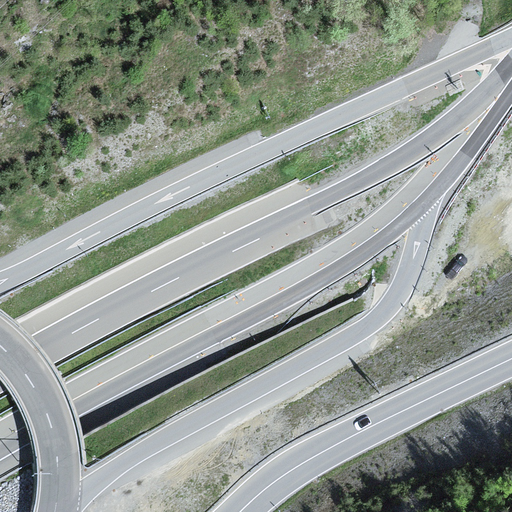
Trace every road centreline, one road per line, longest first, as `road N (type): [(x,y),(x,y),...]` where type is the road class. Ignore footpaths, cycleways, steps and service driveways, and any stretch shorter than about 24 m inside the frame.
road 1 (primary): [(511,37),(0,281)]
road 2 (primary): [(56,511),(131,457),(372,323),(395,301),(415,251)]
road 3 (motorway): [(0,442),(363,246)]
road 4 (motorway): [(296,217),(0,372)]
road 5 (secondary): [(237,511),(347,437),(511,358)]
road 6 (motorway): [(511,65),(427,142),(296,217)]
road 7 (motorway): [(511,118),(296,217)]
road 8 (primary): [(56,511),(52,422),(31,377),(0,341)]
road 9 (motorway): [(363,246),(511,190)]
road 10 (primary): [(433,190),(511,89)]
